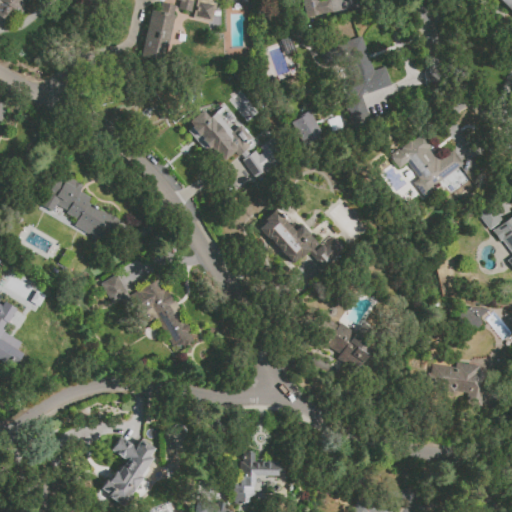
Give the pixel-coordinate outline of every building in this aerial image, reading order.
[(29,0),(20,15),(15,12),(7,23),(0,18),(0,0),(29,0)] [(192,0),(190,12),(177,10),(179,2),(171,0),(192,0)] [(195,0),(212,0),(212,3),(215,4),(211,24),(191,19),(195,0)] [(332,12),(329,0),(320,0),(317,1),(317,0),(299,0),(303,18),(332,12)] [(511,13),(497,0),(511,0),(511,13)] [(140,57),(150,11),(159,13),(161,3),(175,6),(163,62),(140,57)] [(319,52),(361,37),(373,71),(384,67),(391,86),(362,96),(370,118),(352,125),(344,102),(350,100),(336,61),(324,66),(319,52)] [(203,145),(205,144),(196,136),(181,132),(189,111),(205,115),(218,124),(223,131),(226,129),(232,139),(230,140),(233,146),(240,142),(244,150),(241,152),(243,154),(218,169),(203,145)] [(308,111),(320,133),(303,143),(291,121),(308,111)] [(389,157),(421,132),(432,146),(428,150),(434,158),(436,157),(439,161),(452,151),(463,164),(460,167),(470,180),(449,197),(438,183),(434,186),(437,191),(423,201),(409,183),(417,177),(407,164),(399,170),(389,157)] [(39,206),(57,173),(82,187),(79,193),(91,199),(88,204),(106,214),(107,213),(120,220),(106,245),(73,226),(76,220),(65,214),(66,211),(55,204),(51,212),(39,206)] [(489,231),(474,211),(487,201),(502,221),(489,231)] [(257,230),(265,223),(263,220),(274,210),(293,232),(300,225),(318,245),(313,250),(314,251),(321,245),(325,249),(335,239),(343,248),(333,258),(336,261),(324,272),(307,252),(298,260),(298,259),(290,266),(257,230)] [(491,231),(511,215),(511,269),(506,261),(511,256),(501,241),(500,242),(491,231)] [(126,295),(114,274),(98,284),(110,304),(126,295)] [(132,294),(156,281),(162,291),(165,289),(172,302),(174,301),(179,310),(176,312),(182,323),(184,322),(190,332),(187,333),(192,342),(184,346),(184,350),(179,352),(174,352),(156,320),(149,324),(132,294)] [(29,302),(36,291),(45,297),(38,307),(29,302)] [(0,362),(0,305),(1,306),(4,302),(16,310),(7,324),(6,324),(2,330),(4,332),(4,333),(21,343),(6,366),(0,362)] [(340,324),(354,333),(360,323),(380,336),(356,374),(335,361),(338,356),(311,338),(324,318),(338,327),(340,324)] [(426,365),(454,369),(455,363),(479,367),(478,372),(487,373),(482,407),(464,404),(466,394),(423,388),(426,365)] [(124,498),(118,506),(107,497),(108,496),(99,489),(106,479),(108,481),(115,472),(116,473),(122,465),(123,466),(125,462),(110,451),(120,437),(134,448),(140,440),(155,450),(149,457),(152,460),(140,477),(142,478),(131,492),(130,491),(127,495),(127,496),(127,497),(126,498),(125,498),(124,498)] [(254,453),(254,463),(257,463),(265,463),(266,463),(266,462),(277,462),(277,464),(287,464),(287,479),(277,479),(277,477),(253,476),(253,497),(249,497),(249,504),(232,504),(233,483),(238,483),(238,477),(241,477),(241,473),(239,473),(239,463),(242,463),(242,453),(254,453)] [(352,511),(355,498),(393,506),(391,511),(352,511)] [(205,511),(207,504),(216,506),(216,502),(226,504),(225,509),(231,510),(230,511),(205,511)]
